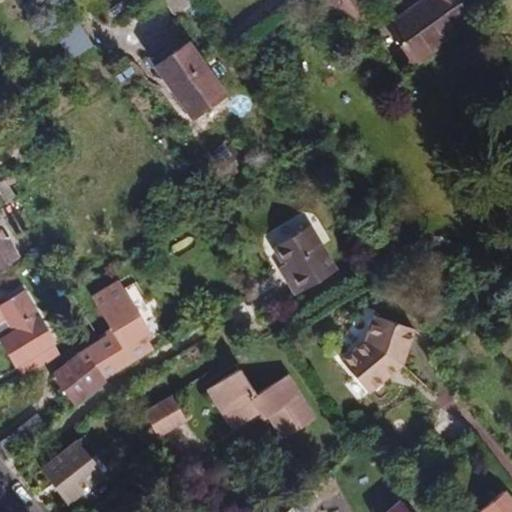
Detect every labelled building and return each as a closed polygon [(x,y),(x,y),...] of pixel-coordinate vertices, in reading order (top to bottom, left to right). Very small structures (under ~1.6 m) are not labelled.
[(369,0),(315,0),(309,4),(324,23),(338,12),(347,24),(373,5),(369,0)] [(472,18),(458,0),(419,0),(385,25),(412,61),(472,18)] [(225,94),(187,41),(154,66),(191,119),(225,94)] [(0,86),(0,89),(7,101),(31,85),(23,72),(0,86)] [(0,170),(4,177),(4,178),(22,168),(18,160),(28,155),(13,130),(0,137),(0,170)] [(0,195),(6,206),(17,199),(4,178),(4,177),(0,180),(0,195)] [(336,269),(309,225),(271,247),(281,264),(277,267),(294,295),(336,269)] [(0,267),(18,256),(8,237),(5,239),(0,230),(0,267)] [(0,341),(16,367),(17,366),(23,377),(61,355),(22,289),(0,302),(0,341)] [(138,342),(152,335),(140,315),(126,323),(82,351),(76,355),(68,360),(51,375),(74,404),(104,381),(95,370),(138,342)] [(341,361),(367,393),(401,363),(413,329),(374,315),(365,340),(341,361)] [(259,392),(243,366),(205,390),(231,429),(262,410),(281,439),(315,418),(287,374),(259,392)] [(186,421),(171,394),(142,411),(158,438),(186,421)] [(31,438),(20,425),(0,441),(0,449),(6,458),(31,438)] [(150,427),(140,435),(154,457),(158,463),(167,457),(150,427)] [(67,503),(102,475),(75,442),(41,469),(67,503)] [(511,511),(511,502),(503,491),(477,511),(478,511),(511,511)] [(414,511),(402,497),(382,511),(414,511)]
